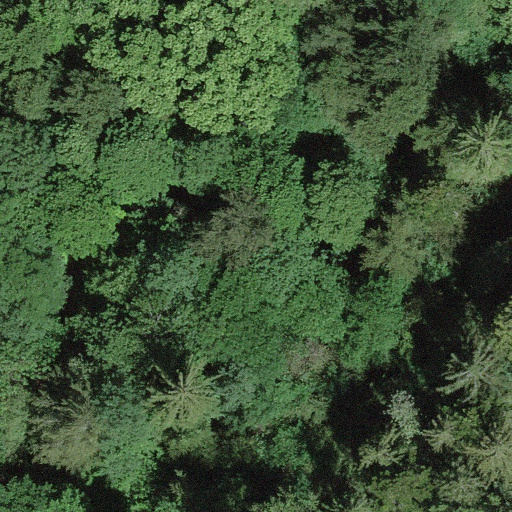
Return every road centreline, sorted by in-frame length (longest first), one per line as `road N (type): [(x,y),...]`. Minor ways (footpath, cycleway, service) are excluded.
road 1 (track): [(245,0),(0,274)]
road 2 (track): [(0,140),(146,0)]
